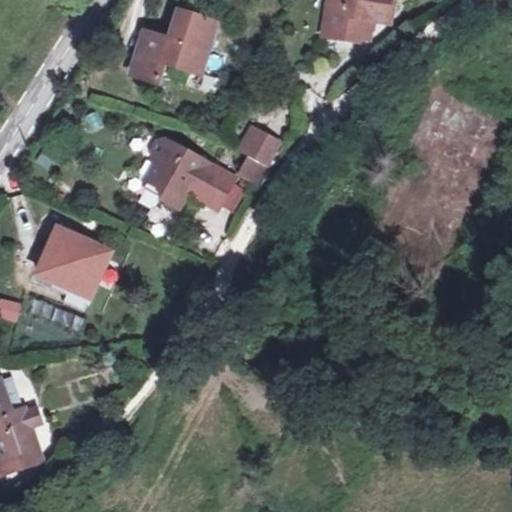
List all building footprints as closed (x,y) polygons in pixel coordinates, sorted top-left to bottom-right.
[(390,0),(330,0),(330,2),(335,3),(330,32),(368,38),(371,18),(388,20),(390,0)] [(139,50),(133,69),(132,72),(160,80),(167,59),(200,71),(216,22),(181,11),(171,39),(150,32),(144,52),(139,50)] [(251,151),(263,131),(254,126),(242,145),(251,151)] [(279,141),(263,131),(251,151),(249,155),(255,158),(267,162),(279,141)] [(161,161),(150,181),(167,189),(162,198),(180,207),(191,186),(197,189),(193,195),(218,208),(235,177),(168,140),(158,142),(153,151),(156,158),(161,161)] [(146,189),(162,198),(167,189),(150,181),(146,189)] [(61,223),(39,274),(89,295),(113,246),(61,223)] [(0,298),(0,319),(18,323),(22,303),(0,298)] [(4,369),(0,370),(0,381),(12,414),(18,412),(4,369)] [(0,381),(0,457),(1,462),(36,449),(27,425),(22,412),(22,411),(18,412),(12,414),(0,381)] [(381,410),(385,395),(368,389),(362,405),(381,410)] [(33,408),(22,412),(27,425),(37,421),(33,408)] [(462,437),(467,422),(457,419),(453,433),(462,437)]
